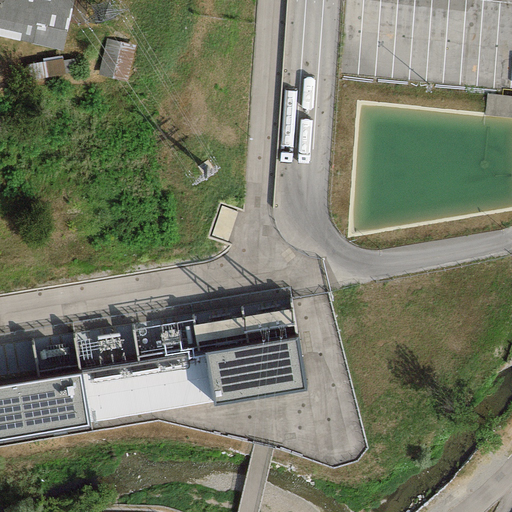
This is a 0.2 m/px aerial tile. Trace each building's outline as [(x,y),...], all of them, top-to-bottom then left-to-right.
[(72,2),(64,0),(0,0),(0,39),(61,53),(67,23),(72,2)] [(88,5),(72,2),(67,23),(83,27),(88,5)] [(126,85),(134,46),(105,40),(97,78),(126,85)] [(64,77),(61,61),(45,63),(47,80),(64,77)] [(47,80),(45,63),(26,66),(29,83),(47,80)] [(194,339),(0,366),(0,434),(312,381),(295,292),(189,309),(194,339)]
